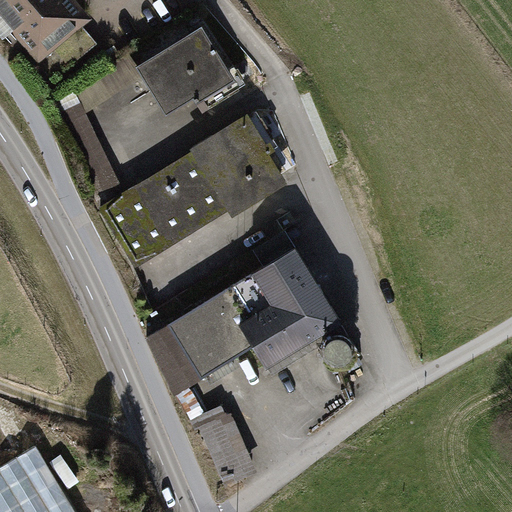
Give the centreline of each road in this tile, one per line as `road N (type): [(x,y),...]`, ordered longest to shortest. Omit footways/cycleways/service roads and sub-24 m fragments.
road 1 (tertiary): [(183,511),(92,296),(0,135)]
road 2 (track): [(152,437),(0,386)]
